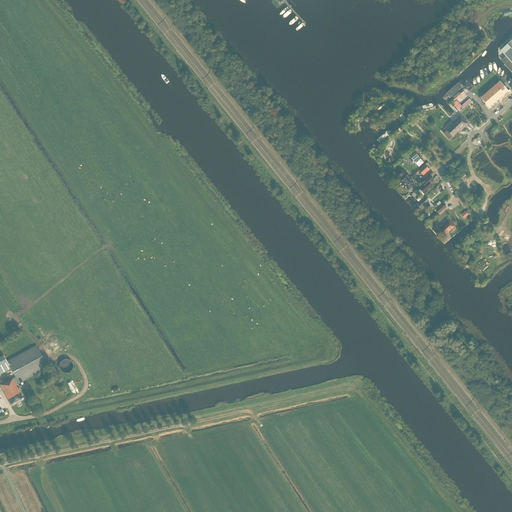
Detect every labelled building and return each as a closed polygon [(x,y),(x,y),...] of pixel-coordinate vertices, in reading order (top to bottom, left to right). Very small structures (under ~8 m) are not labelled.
[(511,40),(500,51),(511,63),(511,40)] [(460,82),(442,97),(446,102),(464,87),(460,82)] [(500,82),(481,98),(490,108),(509,92),(500,82)] [(452,102),(460,111),(472,101),(470,98),(461,105),(457,100),(465,93),(463,91),(452,102)] [(461,116),(454,123),(452,124),(453,125),(447,131),(452,137),(458,132),(459,133),(468,124),(461,116)] [(431,132),(422,140),(427,147),(437,138),(431,132)] [(419,158),(414,152),(414,151),(407,157),(413,164),(419,158)] [(424,175),(430,170),(426,166),(420,171),(424,175)] [(399,182),(401,186),(404,184),(406,181),(410,179),(410,178),(406,173),(406,174),(403,171),(397,177),(399,180),(398,181),(399,182)] [(432,188),(433,187),(430,184),(434,180),(430,176),(422,183),(424,186),(420,189),(424,194),(429,191),(432,188)] [(405,189),(407,187),(409,190),(413,186),(413,185),(414,184),(413,183),(414,182),(410,178),(410,179),(406,181),(404,184),(401,186),(405,189)] [(426,196),(417,204),(421,209),(424,206),(427,209),(430,206),(428,202),(430,200),(426,196)] [(447,208),(444,204),(436,211),(440,215),(447,208)] [(440,229),(442,230),(441,231),(444,235),(451,229),(452,229),(455,227),(450,221),(447,224),(446,222),(440,226),(440,229)] [(6,362),(3,355),(0,357),(0,374),(10,369),(15,377),(12,379),(9,380),(7,377),(2,380),(4,383),(0,385),(11,405),(23,398),(16,385),(19,384),(48,367),(36,345),(6,362)] [(67,360),(66,360),(65,360),(64,360),(63,361),(62,361),(61,362),(60,363),(60,364),(59,365),(59,366),(59,367),(60,368),(60,369),(61,370),(61,371),(62,372),(63,373),(64,373),(65,373),(66,373),(67,373),(68,373),(70,373),(70,372),(71,371),(72,370),(73,369),(73,368),(73,367),(73,365),(73,364),(73,363),(72,363),(71,362),(70,361),(69,360),(68,360),(67,360)]
